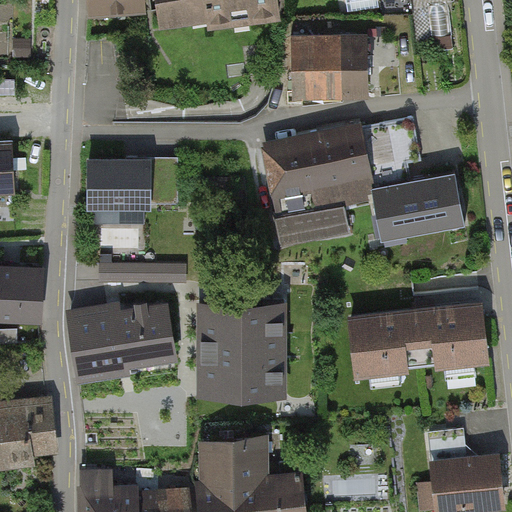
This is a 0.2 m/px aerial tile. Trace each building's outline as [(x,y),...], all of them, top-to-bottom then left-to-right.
[(90,0),(91,11),(145,6),(144,0),(90,0)] [(158,0),(161,21),(210,14),(211,22),(280,12),(278,0),(158,0)] [(368,36),(291,37),(292,101),(368,100),(368,36)] [(414,117),(362,126),(375,197),(380,223),(405,218),(407,233),(466,222),(456,169),(390,181),(387,165),(422,159),(414,117)] [(375,197),(362,126),(270,145),(266,156),(277,211),(274,211),(280,240),(352,226),(347,203),(375,197)] [(0,187),(14,187),(11,141),(0,141),(0,187)] [(176,160),(89,162),(89,203),(177,201),(176,160)] [(185,262),(132,262),(132,280),(185,280),(185,262)] [(0,314),(44,316),(46,267),(22,266),(0,265),(0,314)] [(481,300),(348,315),(355,379),(409,373),(406,348),(433,345),(436,370),(488,364),(481,300)] [(285,393),(285,302),(206,302),(206,316),(206,346),(207,376),(207,393),(285,393)] [(167,304),(71,320),(79,368),(175,352),(167,304)] [(477,386),(478,376),(451,372),(449,383),(477,386)] [(0,465),(35,462),(34,450),(55,448),(49,397),(0,402),(0,465)] [(464,430),(427,432),(433,511),(504,511),(500,454),(466,456),(464,430)] [(200,511),(258,511),(255,478),(255,436),(215,439),(216,481),(197,484),(200,511)] [(255,478),(258,511),(307,511),(302,459),(280,461),(282,475),(255,478)] [(81,477),(82,511),(120,511),(115,511),(113,478),(112,460),(83,461),(84,477),(81,477)] [(120,511),(139,511),(139,498),(138,478),(113,478),(115,511),(120,511)] [(161,498),(162,511),(192,511),(190,488),(170,490),(170,497),(161,498)] [(139,498),(139,511),(162,511),(161,498),(160,492),(155,492),(154,498),(139,498)]
